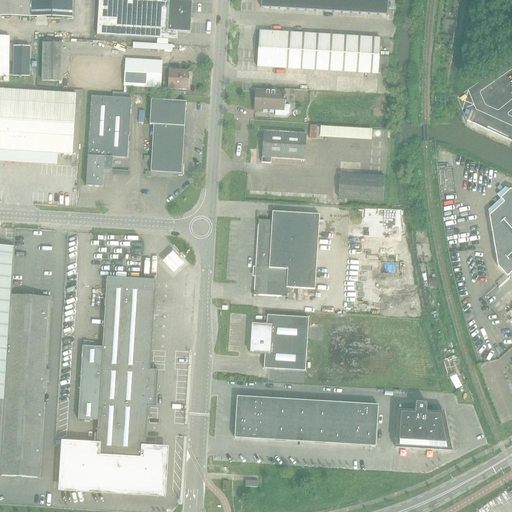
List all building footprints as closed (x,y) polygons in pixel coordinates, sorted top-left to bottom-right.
[(71,0),(0,0),(0,16),(72,18),(71,0)] [(190,32),(191,10),(192,2),(150,0),(98,0),(96,35),(176,39),(177,32),(190,32)] [(260,0),(260,8),(387,15),(387,0),(260,0)] [(259,31),(257,67),(377,74),(380,38),(329,35),(259,31)] [(0,76),(8,77),(9,37),(0,36),(0,76)] [(162,45),(162,40),(130,37),(130,43),(162,45)] [(62,43),(42,43),(42,81),(62,81),(62,43)] [(13,77),(29,77),(29,47),(13,46),(13,77)] [(169,76),(161,76),(162,62),(125,59),(124,86),(186,90),(188,72),(176,71),(176,69),(169,68),(169,76)] [(0,150),(72,154),(76,94),(0,89),(0,150)] [(255,90),(254,111),(260,112),(260,109),(275,110),(274,115),(285,116),(289,113),(289,105),(283,104),(284,92),(255,90)] [(91,96),(85,186),(101,187),(100,188),(103,188),(102,187),(103,169),(112,170),(140,172),(145,100),(131,99),(113,98),(91,96)] [(145,100),(140,172),(150,172),(181,174),(186,102),(151,100),(145,100)] [(318,121),(318,133),(369,135),(367,169),(379,169),(380,134),(370,134),(371,124),(318,121)] [(270,164),(271,158),(304,161),(306,135),(263,132),(261,163),(270,164)] [(340,174),(338,199),(383,201),(384,177),(340,174)] [(511,190),(510,190),(500,199),(503,203),(489,216),(497,267),(507,277),(511,272),(511,190)] [(258,220),(256,248),(253,295),(287,297),(287,288),(314,290),(317,248),(319,215),(272,212),(271,221),(258,220)] [(0,399),(4,399),(10,295),(13,248),(13,247),(0,246),(0,399)] [(185,263),(173,251),(163,260),(175,273),(185,263)] [(106,287),(102,347),(82,346),(80,383),(157,388),(158,371),(150,370),(155,280),(106,277),(106,287)] [(435,278),(428,279),(429,287),(436,286),(435,278)] [(4,399),(0,399),(0,475),(39,478),(50,298),(10,295),(4,399)] [(305,372),(308,319),(267,316),(266,325),(251,324),(250,354),(264,355),(264,369),(305,372)] [(455,375),(450,378),(456,389),(461,386),(455,375)] [(145,449),(147,406),(155,407),(157,388),(80,383),(77,419),(97,421),(96,446),(64,444),(61,489),(162,495),(161,450),(145,449)] [(375,447),(377,406),(237,398),(234,439),(375,447)] [(397,408),(395,448),(451,452),(443,411),(426,409),(426,403),(415,403),(415,409),(397,408)]
